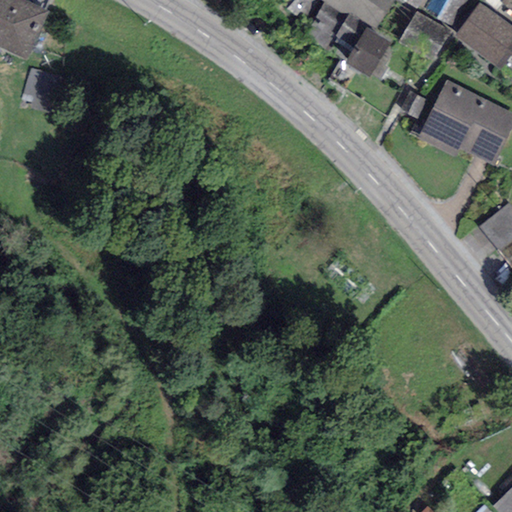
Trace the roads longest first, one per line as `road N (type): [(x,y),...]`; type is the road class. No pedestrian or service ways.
road 1 (secondary): [(511,344),(312,118),(147,0)]
road 2 (track): [(18,204),(27,226),(99,283),(152,342),(163,374),(175,511)]
